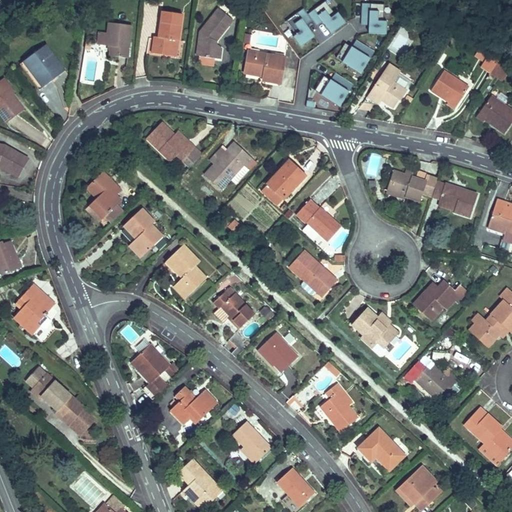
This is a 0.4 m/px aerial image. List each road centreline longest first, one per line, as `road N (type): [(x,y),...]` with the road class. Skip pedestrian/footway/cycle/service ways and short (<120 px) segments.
road 1 (residential): [(78,312),(53,234),(49,174),(66,139),(100,107),(152,97),(239,109),(511,173)]
road 2 (residential): [(78,312),(129,299),(158,312),(313,446),(362,511)]
road 3 (residential): [(158,511),(78,312)]
